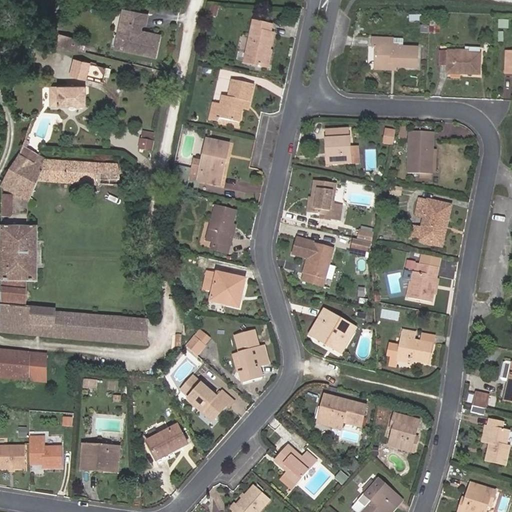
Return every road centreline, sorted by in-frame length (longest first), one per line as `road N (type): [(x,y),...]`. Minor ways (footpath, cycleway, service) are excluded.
road 1 (residential): [(420,511),(451,396),(490,135),(461,109),(313,102)]
road 2 (residential): [(292,101),(262,237),(293,365),(288,381),(176,511)]
road 3 (track): [(161,282),(182,317),(165,352),(0,338)]
